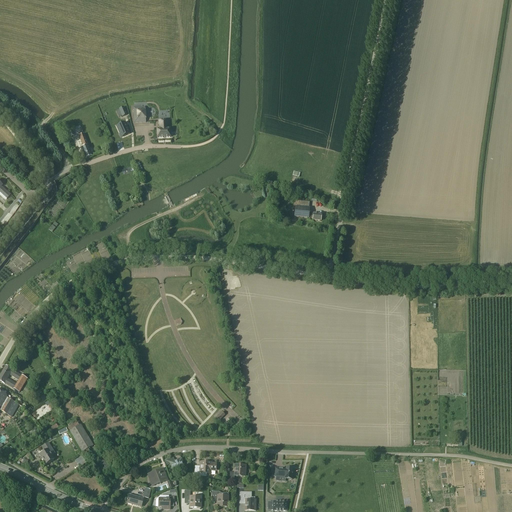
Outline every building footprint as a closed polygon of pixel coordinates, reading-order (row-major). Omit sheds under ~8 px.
[(139,107),(133,107),(134,123),(146,123),(145,110),(143,110),(143,107),(139,107)] [(157,129),(157,138),(171,138),(170,130),(168,130),(168,121),(159,121),(159,125),(159,129),(157,129)] [(122,137),(124,136),(129,134),(124,122),(116,126),(120,134),(122,137)] [(85,158),(92,156),(88,146),(84,134),(79,136),(84,148),(82,148),(85,158)] [(0,192),(7,199),(11,195),(7,192),(1,187),(3,185),(0,182),(0,192)] [(296,202),(295,217),(308,218),(308,217),(313,218),(313,220),(321,221),(322,215),(313,214),(308,213),(309,203),(296,202)] [(12,388),(14,384),(7,380),(10,376),(19,381),(14,390),(19,393),(27,379),(22,376),(21,376),(12,371),(12,370),(5,366),(0,375),(0,382),(4,384),(12,388)] [(0,410),(7,415),(7,414),(12,417),(19,405),(0,393),(0,410)] [(220,421),(225,415),(222,412),(217,418),(220,421)] [(94,446),(81,425),(79,426),(76,421),(72,423),(73,425),(70,427),(68,428),(70,432),(69,432),(82,453),(83,453),(86,458),(87,457),(88,459),(89,458),(88,456),(91,455),(88,449),(94,446)] [(53,464),(55,463),(53,460),(54,459),(52,457),(56,455),(49,444),(44,446),(42,448),(45,452),(40,455),(46,465),(51,461),(53,464)] [(82,456),(75,460),(79,467),(86,462),(82,456)] [(108,471),(107,470),(112,468),(106,459),(105,457),(102,459),(102,458),(98,461),(99,463),(98,464),(104,473),(104,474),(108,471)] [(175,461),(174,458),(165,460),(165,461),(166,464),(167,466),(171,464),(173,472),(185,468),(182,459),(175,461)] [(206,477),(207,474),(211,474),(211,472),(216,472),(217,464),(212,463),(200,462),(200,467),(195,467),(195,470),(194,477),(200,477),(206,477)] [(229,473),(229,480),(235,480),(235,476),(246,477),(246,466),(235,465),(235,473),(229,473)] [(292,481),(293,469),(286,468),(286,470),(275,469),(274,478),(285,479),(285,480),(292,481)] [(148,475),(153,487),(167,481),(163,470),(148,475)] [(149,499),(151,491),(145,489),(143,497),(149,499)] [(185,504),(190,505),(190,508),(201,508),(201,497),(190,497),(190,491),(185,491),(185,500),(185,504)] [(228,496),(228,494),(222,494),(219,493),(212,493),(212,501),(214,501),(216,503),(217,503),(217,507),(228,507),(228,496)] [(245,504),(245,511),(256,511),(256,500),(249,500),(249,494),(240,493),(239,504),(245,504)] [(129,495),(127,504),(142,508),(144,499),(129,495)] [(174,497),(169,497),(169,499),(159,499),(159,508),(163,508),(163,510),(170,510),(170,508),(170,507),(174,507),(174,497)] [(273,511),(287,511),(287,502),(268,502),(268,510),(273,511)]
